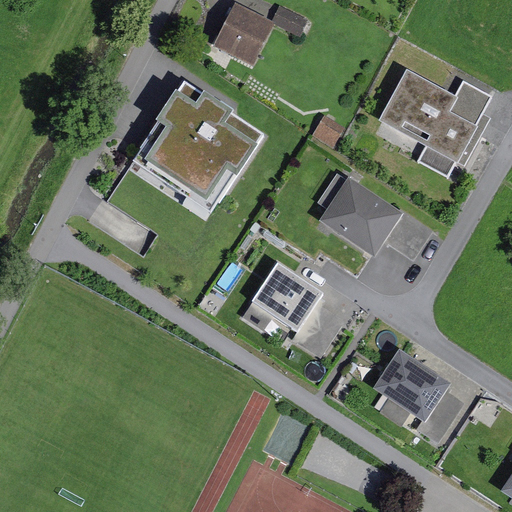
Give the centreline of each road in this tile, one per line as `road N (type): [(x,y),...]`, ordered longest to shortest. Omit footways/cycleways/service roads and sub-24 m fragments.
road 1 (residential): [(0,324),(171,0)]
road 2 (residential): [(405,320),(511,143)]
road 3 (residential): [(511,393),(405,320)]
